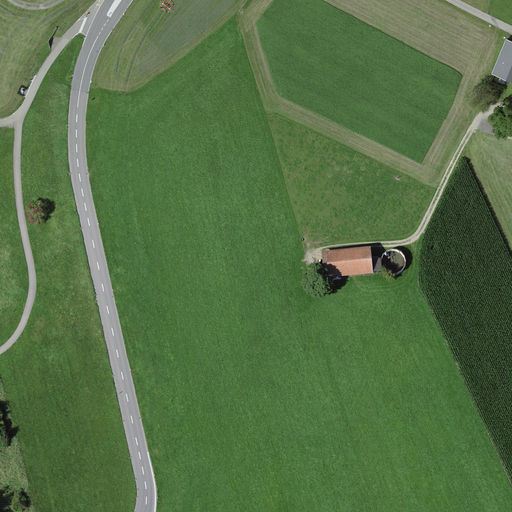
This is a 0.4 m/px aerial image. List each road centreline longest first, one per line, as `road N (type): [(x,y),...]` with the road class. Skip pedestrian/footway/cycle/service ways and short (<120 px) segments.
road 1 (secondary): [(145,511),(77,152),(79,92),(115,0)]
road 2 (track): [(0,351),(23,323),(32,291),(18,119),(62,44),(90,19),(103,20)]
road 3 (track): [(331,247),(416,237),(484,113),(511,108)]
